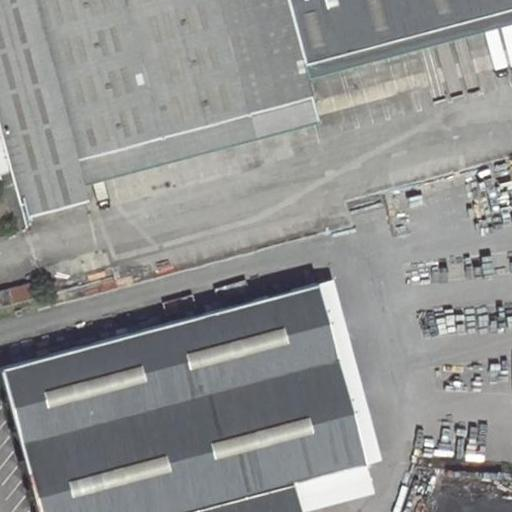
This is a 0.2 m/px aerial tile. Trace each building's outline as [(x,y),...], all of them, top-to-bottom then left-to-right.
[(511,0),(0,0),(0,173),(13,170),(25,213),(86,197),(83,183),(76,158),(313,94),(308,75),(304,61),(511,4),(511,0)] [(511,4),(304,61),(308,75),(511,19),(511,4)] [(313,94),(76,158),(83,183),(320,118),(313,94)] [(333,278),(317,282),(365,461),(381,456),(333,278)] [(32,281),(8,288),(11,302),(36,296),(32,281)] [(58,281),(47,284),(50,291),(61,288),(58,281)] [(317,282),(1,366),(39,511),(301,511),(300,510),(292,480),(365,461),(317,282)] [(0,305),(11,302),(8,288),(0,289),(0,305)] [(373,490),(365,461),(292,480),(300,510),(373,490)]
